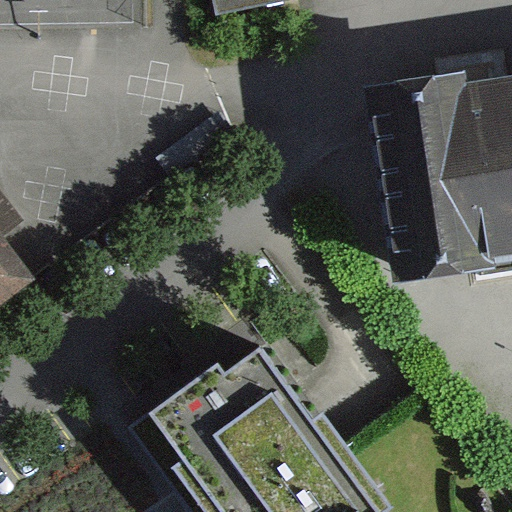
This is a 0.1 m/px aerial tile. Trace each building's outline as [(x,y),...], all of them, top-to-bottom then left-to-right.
[(212,0),(218,21),(312,0),(212,0)] [(511,36),(371,58),(404,268),(511,250),(511,36)] [(215,110),(157,154),(169,170),(227,126),(215,110)] [(0,332),(57,287),(41,266),(18,237),(30,227),(0,189),(0,332)] [(388,511),(277,358),(173,432),(231,511),(388,511)]
